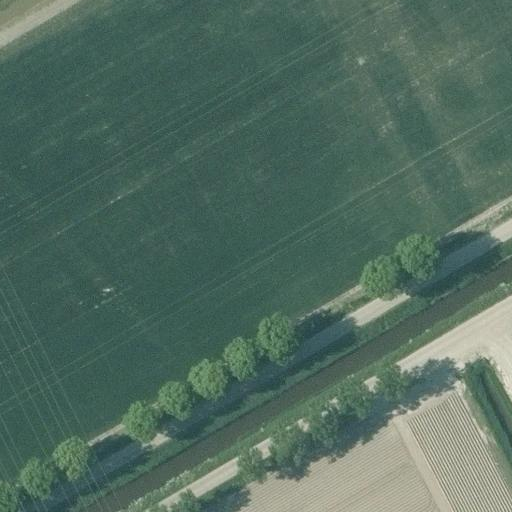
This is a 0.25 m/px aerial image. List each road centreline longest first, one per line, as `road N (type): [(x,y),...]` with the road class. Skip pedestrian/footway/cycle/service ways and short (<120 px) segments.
road 1 (unclassified): [(511,233),(40,511)]
road 2 (unclassified): [(169,511),(511,311)]
